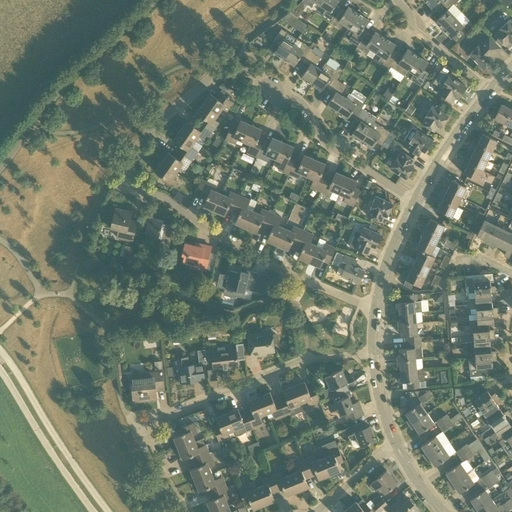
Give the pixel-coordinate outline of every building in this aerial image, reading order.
[(321,6),(324,0),(303,0),(302,2),(294,9),(301,14),(307,5),(312,8),(315,2),(321,6)] [(332,21),(340,8),(336,5),(339,0),(324,0),(321,6),(326,10),(323,15),(332,21)] [(449,0),(424,0),(432,9),(439,2),(443,6),(449,0)] [(443,30),(456,18),(448,10),(458,0),(457,0),(449,0),(443,6),(447,10),(435,22),(443,30)] [(349,28),(358,14),(348,7),(345,12),(340,8),(332,21),(331,23),(341,30),(344,25),(349,28)] [(294,9),(289,14),(298,20),(301,14),(294,9)] [(358,47),(367,33),(363,30),(369,21),(358,14),(349,28),(354,32),(349,41),(358,47)] [(456,18),(443,30),(452,39),(459,32),(463,36),(473,26),(469,21),(464,27),(456,18)] [(306,25),(297,20),(293,27),(302,33),(306,25)] [(505,47),(510,42),(511,40),(511,23),(509,20),(499,31),(495,35),(505,47)] [(284,60),(294,45),(288,42),(292,36),(282,29),(273,42),(278,46),(274,53),(284,60)] [(376,53),(385,39),(375,32),(372,37),(367,33),(358,47),(357,48),(368,54),(371,50),(376,53)] [(389,66),(398,53),(393,50),(396,46),(385,39),(376,53),(381,57),(378,62),(389,68),(390,66),(389,66)] [(498,53),(485,40),(480,45),(469,56),(484,70),(495,59),(493,57),(498,53)] [(313,50),(309,48),(303,43),(299,49),(294,45),(284,60),(294,67),(299,59),(304,63),(311,52),(313,50)] [(408,71),(418,56),(408,49),(403,57),(398,53),(389,66),(390,66),(399,73),(403,67),(408,71)] [(321,58),(311,52),(304,63),(309,66),(301,78),(311,85),(321,70),(316,67),(321,58)] [(420,86),(425,80),(429,74),(423,70),(428,63),(418,56),(408,71),(414,74),(410,80),(420,86)] [(337,80),(340,76),(343,71),(339,68),(336,71),(325,64),(321,70),(311,85),(322,92),(325,87),(330,90),(336,80),(337,80)] [(458,100),(460,97),(466,87),(442,71),(442,72),(443,72),(435,84),(442,88),(442,89),(439,95),(452,103),(455,98),(458,100)] [(346,86),(337,80),(336,80),(330,90),(335,93),(326,107),(337,113),(346,99),(341,95),(346,86)] [(429,84),(425,80),(420,86),(426,90),(429,84)] [(389,99),(394,91),(389,88),(383,95),(389,99)] [(203,104),(218,114),(222,109),(227,112),(233,103),(223,95),(219,101),(210,94),(203,104)] [(364,104),(355,98),(349,94),(346,99),(337,113),(347,120),(350,115),(355,118),(362,108),(362,109),(365,104),(364,104)] [(214,120),(218,114),(203,104),(196,113),(201,116),(197,121),(202,125),(212,132),(219,123),(214,120)] [(504,124),(511,108),(511,107),(508,105),(507,108),(501,105),(494,119),(504,124)] [(440,129),(449,116),(433,106),(425,118),(425,119),(422,124),(435,133),(438,127),(440,129)] [(377,118),(362,109),(362,108),(355,118),(360,122),(351,136),(361,142),(371,128),(377,118)] [(202,125),(197,121),(193,126),(187,122),(180,131),(195,142),(199,136),(206,141),(212,132),(202,125)] [(244,142),(251,125),(240,121),(238,127),(232,124),(225,140),(235,145),(238,140),(244,142)] [(259,138),(262,130),(251,125),(244,142),(250,145),(247,153),(257,158),(262,146),(264,141),(265,140),(259,138)] [(371,128),(361,142),(372,149),(376,142),(382,146),(390,133),(380,126),(376,131),(371,128)] [(424,153),(432,141),(417,130),(413,128),(405,140),(408,142),(409,143),(405,148),(418,157),(422,152),(424,153)] [(191,147),(195,142),(180,131),(173,141),(179,145),(176,150),(176,151),(181,154),(191,161),(198,152),(191,147)] [(492,151),(497,142),(483,134),(480,140),(477,139),(475,143),(492,151)] [(276,160),(283,143),(272,138),(270,143),(265,140),(264,141),(262,146),(257,158),(267,162),(269,157),(276,160)] [(291,155),(294,147),(283,143),(276,160),(282,162),(279,170),(289,175),(294,163),(296,158),(296,157),(291,155)] [(487,161),(492,151),(475,143),(474,147),(476,148),(473,154),(487,161)] [(181,154),(176,151),(176,150),(172,155),(168,153),(161,162),(176,173),(181,167),(185,170),(191,161),(181,154)] [(414,167),(412,166),(415,161),(402,152),(399,157),(398,157),(390,170),(406,180),(414,167)] [(483,171),(487,161),(473,154),(470,160),(468,159),(466,163),(483,171)] [(308,177),(315,160),(304,155),(302,160),(296,157),(296,158),(294,163),(289,175),(299,179),(301,174),(308,177)] [(322,172),(326,165),(315,160),(308,177),(314,180),(310,188),(321,192),(326,180),(328,175),(322,172)] [(173,178),(176,173),(161,162),(155,172),(174,186),(177,182),(173,178)] [(478,181),(483,171),(466,163),(464,167),(466,168),(463,174),(478,181)] [(339,194),(347,177),(336,172),(334,177),(328,175),(326,180),(321,192),(331,196),(333,191),(339,194)] [(355,188),(357,182),(347,177),(339,194),(345,197),(343,202),(354,206),(359,194),(360,191),(355,188)] [(202,194),(208,182),(201,179),(196,192),(202,194)] [(447,191),(462,198),(467,188),(450,179),(448,184),(450,185),(447,191)] [(369,189),(372,183),(366,180),(363,187),(369,189)] [(214,211),(221,194),(215,191),(217,187),(208,182),(202,194),(208,197),(203,207),(214,211)] [(457,207),(462,198),(447,191),(444,196),(442,195),(440,199),(457,207)] [(235,208),(240,196),(230,192),(228,197),(221,194),(214,211),(225,216),(227,211),(233,214),(233,213),(235,208)] [(247,209),(250,201),(240,196),(235,208),(233,213),(233,214),(238,216),(235,224),(246,229),(253,211),(247,209)] [(376,197),(370,211),(368,217),(382,223),(384,217),(387,218),(393,204),(376,197)] [(452,217),(456,209),(457,207),(440,199),(438,203),(440,204),(437,210),(452,217)] [(136,222),(129,220),(131,213),(116,209),(111,228),(119,230),(117,238),(132,242),(136,228),(137,223),(136,223),(136,222)] [(267,226),(272,214),(262,209),(259,214),(253,211),(246,229),(257,233),(259,229),(264,231),(265,231),(267,226)] [(279,226),(282,218),(272,214),(267,226),(265,231),(264,231),(270,234),(267,241),(278,246),(285,229),(279,226)] [(149,217),(145,234),(161,238),(159,246),(169,248),(174,227),(163,224),(163,221),(149,217)] [(423,228),(440,236),(445,226),(430,219),(428,225),(425,224),(423,228)] [(487,243),(496,226),(484,220),(477,236),(484,239),(483,241),(487,243)] [(371,224),(368,229),(374,232),(377,226),(371,224)] [(298,243),(304,231),(293,226),(291,231),(285,229),(278,246),(288,251),(290,246),(296,249),(296,248),(298,243)] [(500,247),(507,232),(496,226),(487,243),(493,246),(494,244),(500,247)] [(355,249),(369,255),(372,248),(375,249),(381,235),(374,232),(368,229),(364,228),(358,241),(358,242),(355,249)] [(435,246),(440,236),(423,228),(421,232),(423,233),(421,239),(435,246)] [(310,243),(314,235),(304,231),(298,243),(296,248),(296,249),(302,251),(298,258),(309,263),(317,246),(310,243)] [(472,241),(474,235),(468,232),(466,238),(472,241)] [(511,250),(511,233),(507,232),(500,247),(506,250),(504,255),(509,258),(511,250)] [(414,248),(418,250),(431,256),(431,255),(435,246),(421,239),(418,244),(416,243),(414,248)] [(456,247),(458,245),(452,242),(449,248),(455,251),(456,247)] [(206,270),(210,253),(211,247),(202,245),(201,245),(200,246),(199,247),(198,248),(185,244),(183,255),(185,256),(183,262),(199,266),(198,269),(206,270)] [(329,264),(335,248),(325,244),(323,249),(317,246),(309,263),(320,268),(323,261),(329,264)] [(130,259),(133,248),(123,245),(119,256),(130,259)] [(435,257),(431,255),(431,256),(418,250),(416,254),(418,255),(416,261),(430,268),(435,257)] [(345,256),(340,267),(344,269),(341,276),(359,284),(364,271),(354,267),(357,261),(345,256)] [(448,264),(451,259),(445,256),(442,261),(448,264)] [(425,277),(430,268),(416,261),(413,266),(411,265),(409,269),(425,277)] [(445,270),(448,264),(442,261),(440,267),(445,270)] [(421,287),(425,277),(409,269),(407,273),(409,274),(406,280),(421,287)] [(226,289),(236,291),(245,293),(245,290),(253,291),(257,273),(246,271),(246,272),(241,271),(240,273),(230,271),(226,289)] [(439,284),(442,278),(436,275),(433,281),(439,284)] [(490,281),(479,282),(479,275),(465,276),(467,294),(496,291),(495,287),(490,287),(490,281)] [(436,289),(439,284),(433,281),(430,286),(436,289)] [(491,296),(496,296),(496,291),(467,294),(475,293),(475,299),(467,300),(468,304),(492,302),(491,296)] [(399,314),(415,313),(415,302),(417,302),(417,295),(403,296),(404,303),(396,303),(397,308),(399,308),(399,314)] [(477,314),(498,313),(497,308),(492,308),(492,302),(468,304),(468,310),(476,309),(477,314)] [(398,325),(416,324),(415,313),(399,314),(400,320),(398,321),(398,325)] [(473,326),(494,324),(493,318),(498,318),(498,313),(477,314),(477,320),(469,321),(470,326),(473,326)] [(407,342),(421,341),(420,334),(417,335),(417,329),(424,328),(423,323),(416,324),(398,325),(398,330),(401,330),(401,336),(407,336),(407,342)] [(474,337),(495,335),(494,330),(489,330),(489,325),(494,324),(473,326),(470,326),(465,327),(465,332),(473,331),(474,337)] [(274,352),(273,345),(277,344),(279,342),(278,336),(276,334),(248,337),(251,357),(266,356),(266,353),(274,352)] [(466,343),(466,348),(490,346),(490,340),(495,339),(495,335),(474,337),(474,342),(466,343)] [(421,341),(407,342),(408,349),(399,350),(399,356),(397,357),(397,361),(415,360),(415,359),(422,358),(421,341)] [(214,370),(238,367),(237,361),(245,360),(243,344),(236,345),(237,351),(236,351),(236,350),(225,351),(225,347),(217,348),(218,352),(212,353),(214,370)] [(475,358),(496,356),(496,352),(491,352),(490,346),(466,348),(467,353),(475,353),(475,358)] [(486,380),(486,376),(485,369),(492,368),(492,361),(497,361),(496,356),(475,358),(469,359),(470,377),(479,376),(480,380),(480,382),(486,380)] [(179,376),(180,384),(198,382),(197,381),(205,380),(204,374),(203,364),(189,366),(188,358),(173,360),(175,376),(179,376)] [(401,372),(416,370),(415,360),(397,361),(398,366),(400,366),(401,372)] [(332,397),(350,390),(357,387),(353,377),(346,380),(342,370),(335,373),(334,371),(332,371),(330,372),(329,374),(329,375),(325,377),(330,388),(323,391),(326,399),(332,397)] [(421,388),(420,381),(423,381),(423,370),(416,371),(416,370),(401,372),(401,378),(399,378),(399,383),(407,383),(408,389),(421,388)] [(155,387),(164,386),(162,372),(131,376),(132,381),(131,381),(134,402),(157,399),(155,387)] [(294,387),(301,404),(307,401),(309,406),(320,402),(313,386),(307,388),(305,382),(294,387)] [(294,406),(301,404),(294,387),(283,391),(285,396),(279,398),(286,416),(296,411),(294,406)] [(332,397),(334,402),(327,405),(331,413),(338,411),(340,417),(345,415),(347,421),(364,415),(361,407),(359,401),(352,404),(349,397),(352,396),(350,390),(332,397)] [(429,390),(415,392),(422,403),(433,396),(429,390)] [(473,414),(480,410),(498,397),(495,394),(491,396),(487,391),(467,406),(473,414)] [(286,416),(279,398),(273,400),(270,393),(259,397),(266,414),(273,412),(276,420),(286,416)] [(260,417),(266,414),(259,397),(248,402),(251,409),(245,412),(253,429),(263,425),(260,417)] [(496,404),(501,401),(498,397),(480,410),(482,414),(476,419),(479,423),(500,409),(496,404)] [(409,426),(427,414),(420,403),(405,414),(410,420),(406,422),(409,426)] [(253,429),(245,412),(240,414),(238,409),(227,414),(234,431),(240,428),(242,433),(253,429)] [(488,422),(492,427),(510,415),(507,411),(503,414),(500,409),(479,423),(481,426),(488,422)] [(453,425),(453,424),(462,418),(459,413),(450,420),(440,427),(443,432),(453,425)] [(228,433),(234,431),(227,414),(216,418),(219,424),(213,427),(219,443),(230,438),(228,433)] [(427,414),(409,426),(412,430),(415,428),(419,434),(434,424),(427,414)] [(440,427),(450,420),(446,414),(436,422),(440,427)] [(492,441),(496,438),(511,427),(509,422),(511,419),(511,418),(510,415),(492,427),(496,433),(489,437),(492,441)] [(357,438),(361,447),(376,441),(370,427),(367,428),(365,421),(346,429),(350,440),(357,438)] [(178,449),(196,442),(193,435),(198,433),(194,423),(178,430),(180,435),(174,438),(178,449)] [(502,447),(511,439),(511,426),(511,427),(496,438),(502,447)] [(425,459),(443,446),(436,436),(421,446),(425,453),(422,455),(425,459)] [(459,457),(480,443),(477,439),(468,446),(467,444),(456,452),(459,457)] [(508,455),(511,452),(511,439),(502,447),(508,455)] [(193,462),(210,455),(206,445),(198,448),(196,442),(178,449),(183,460),(190,457),(193,462)] [(258,443),(253,445),(256,452),(261,450),(258,443)] [(480,443),(459,457),(463,462),(467,459),(474,455),(473,455),(478,451),(483,448),(480,443)] [(344,462),(342,459),(337,446),(327,451),(329,456),(323,458),(330,476),(341,471),(338,465),(344,463),(344,462)] [(443,446),(425,459),(428,463),(431,461),(435,467),(450,457),(443,446)] [(195,481),(212,474),(210,468),(214,466),(210,455),(193,462),(195,468),(190,470),(195,481)] [(497,464),(501,460),(497,455),(493,458),(497,464)] [(311,478),(317,475),(319,480),(330,476),(323,458),(316,461),(314,456),(304,460),(309,472),(311,478)] [(297,472),(290,475),(297,492),(308,488),(305,480),(311,478),(309,472),(304,460),(294,464),(297,472)] [(500,468),(506,464),(503,460),(502,460),(497,464),(500,468)] [(473,469),(469,463),(463,467),(460,463),(446,473),(450,479),(447,482),(449,485),(467,473),(473,469)] [(484,483),(500,472),(497,468),(491,472),(491,471),(481,478),(484,483)] [(474,484),(480,479),(473,469),(467,473),(449,485),(452,489),(455,487),(460,494),(471,486),(474,484)] [(370,485),(376,491),(380,488),(385,494),(398,483),(386,471),(370,485)] [(287,496),(297,492),(290,475),(284,477),(282,472),(272,476),(277,489),(278,493),(284,490),(287,496)] [(488,488),(498,481),(503,478),(500,472),(484,483),(488,488)] [(209,495),(227,487),(223,477),(215,480),(212,474),(195,481),(199,492),(207,489),(209,495)] [(257,488),(264,506),(275,501),(272,495),(278,493),(277,489),(272,476),(261,481),(263,486),(257,488)] [(257,488),(251,491),(249,486),(238,490),(243,502),(245,506),(251,504),(253,510),(264,506),(257,488)] [(210,511),(213,511),(228,506),(226,500),(231,498),(227,487),(209,495),(211,500),(207,502),(210,511)] [(492,500),(474,511),(506,511),(511,508),(511,490),(510,488),(505,491),(511,499),(501,506),(499,503),(496,505),(492,500)] [(474,511),(492,500),(485,490),(470,500),(475,506),(471,508),(474,511)] [(418,511),(417,511),(419,510),(417,508),(418,508),(414,504),(410,499),(403,505),(399,500),(398,502),(387,511),(418,511)] [(383,500),(373,508),(376,511),(379,511),(388,505),(383,500)] [(373,511),(365,503),(360,507),(356,502),(347,510),(349,511),(373,511)]
